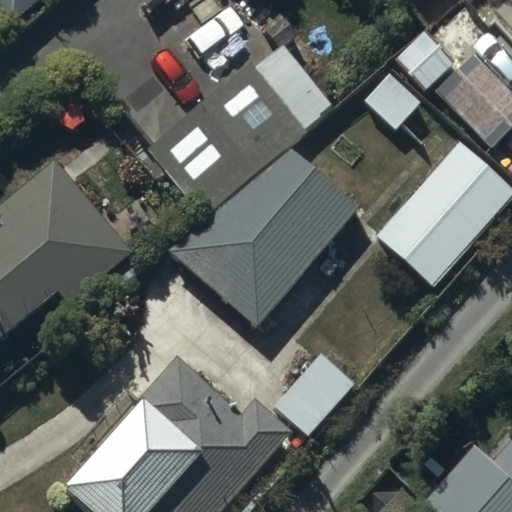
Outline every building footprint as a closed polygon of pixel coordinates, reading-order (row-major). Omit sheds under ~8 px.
[(0,0),(0,9),(11,23),(39,0),(0,0)] [(450,66),(419,33),(388,65),(419,96),(450,66)] [(335,115),(283,53),(152,163),(204,225),(335,115)] [(511,102),(468,57),(431,94),(490,153),(511,131),(511,102)] [(511,194),(451,146),(374,242),(433,290),(511,194)] [(368,227),(298,165),(176,262),(266,342),(368,227)] [(0,340),(50,296),(64,312),(128,256),(49,166),(0,209),(0,340)] [(351,386),(315,357),(270,412),(306,442),(351,386)] [(73,511),(220,511),(285,438),(251,404),(239,419),(173,362),(128,415),(117,405),(64,466),(73,474),(55,496),(73,511)] [(511,511),(511,442),(495,461),(479,446),(427,503),(436,511),(511,511)]
